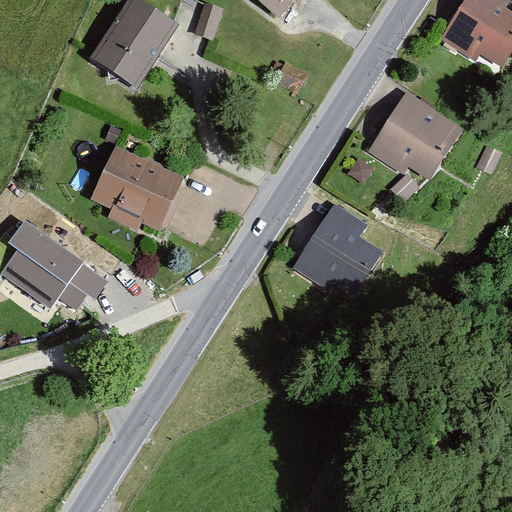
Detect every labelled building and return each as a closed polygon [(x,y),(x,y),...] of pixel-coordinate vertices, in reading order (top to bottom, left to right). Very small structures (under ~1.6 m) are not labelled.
[(129,90),(170,25),(130,0),(119,0),(82,60),(129,90)] [(249,0),(272,19),(287,0),(249,0)] [(502,0),(458,0),(433,40),(487,73),(511,31),(511,18),(498,8),(502,0)] [(220,12),(200,4),(190,35),(211,43),(220,12)] [(451,126),(397,89),(360,152),(394,175),(398,166),(418,175),(451,126)] [(174,178),(109,147),(84,197),(149,229),(174,178)] [(398,191),(416,200),(425,182),(408,173),(398,191)] [(360,219),(325,206),(287,266),(327,288),(332,278),(348,286),(369,246),(350,235),(360,219)] [(82,267),(25,226),(8,250),(17,256),(2,276),(51,311),(82,267)]
